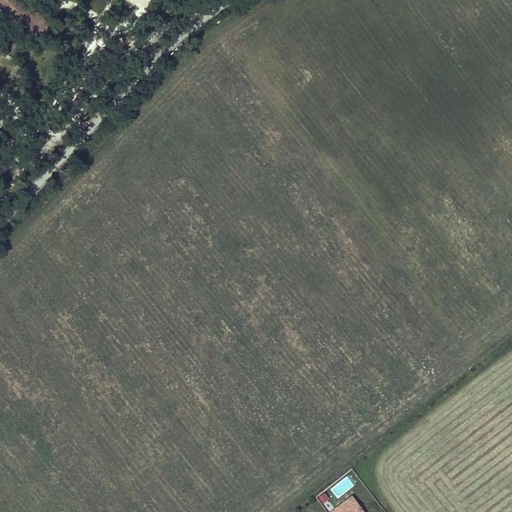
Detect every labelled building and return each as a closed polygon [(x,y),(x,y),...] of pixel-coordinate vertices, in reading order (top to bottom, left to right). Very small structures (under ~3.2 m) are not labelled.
[(0,0),(0,10),(32,44),(50,27),(43,20),(24,0),(0,0)] [(157,20),(138,39),(143,45),(163,25),(157,20)] [(99,72),(90,82),(98,89),(107,79),(99,72)] [(76,100),(57,119),(63,124),(82,105),(76,100)] [(41,131),(34,139),(40,145),(47,137),(41,131)] [(40,145),(34,139),(26,147),(32,153),(40,145)] [(330,500),(325,494),(318,499),(322,505),(330,500)] [(364,511),(352,496),(331,511),(364,511)]
